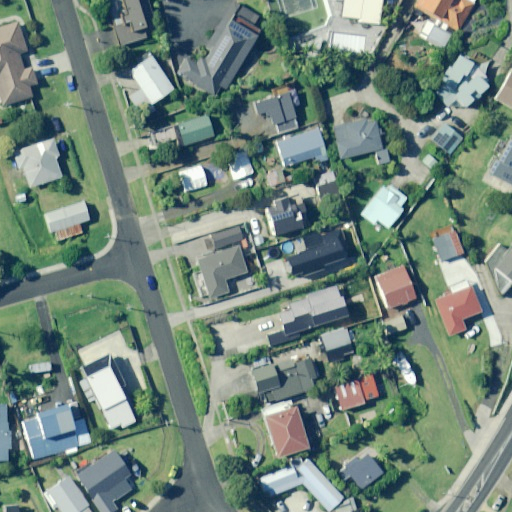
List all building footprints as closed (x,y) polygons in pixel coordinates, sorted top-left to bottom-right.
[(149,14),(145,0),(104,0),(118,45),(151,35),(145,15),(149,14)] [(369,45),(376,0),(336,0),(330,39),(369,45)] [(420,0),(417,6),(459,31),(477,0),(420,0)] [(255,58),(247,53),(259,31),(252,27),(258,17),(232,1),(215,31),(195,64),(185,57),(175,74),(213,96),(220,85),(225,89),(236,71),(244,76),(255,58)] [(32,84),(37,83),(32,66),(23,69),(18,54),(28,51),(18,21),(0,27),(0,98),(2,105),(36,95),(32,84)] [(451,32),(434,23),(425,40),(441,49),(451,32)] [(448,66),(433,93),(450,109),(454,100),(465,106),(472,92),(479,96),(487,81),(478,77),(483,68),(458,54),(451,67),(448,66)] [(174,88),(151,55),(129,71),(141,88),(128,97),(139,112),(174,88)] [(511,69),(510,68),(494,99),(511,108),(511,69)] [(267,112),(272,126),(275,125),(278,133),(298,127),(287,91),(252,102),(256,115),(267,112)] [(219,134),(212,114),(171,126),(177,147),(219,134)] [(339,159),(374,151),(377,164),(390,161),(387,148),(381,149),(375,122),(366,124),(365,118),(331,126),(339,159)] [(462,138),(444,123),(430,139),(449,154),(462,138)] [(170,140),(166,128),(149,134),(153,145),(170,140)] [(326,159),(317,129),(276,142),(283,166),(318,156),(320,161),(326,159)] [(58,155),(53,138),(13,152),(18,169),(23,167),(29,187),(61,176),(55,157),(58,155)] [(511,142),(503,138),(481,181),(511,197),(511,142)] [(254,172),(247,151),(228,158),(235,179),(254,172)] [(337,192),(331,172),(314,177),(320,197),(337,192)] [(399,206),(406,198),(389,185),(386,190),(381,186),(359,214),(372,224),(376,220),(387,228),(402,208),(399,206)] [(286,205),(285,199),(264,206),(273,236),(302,227),(294,203),(286,205)] [(90,219),(84,201),(45,214),(51,232),(55,231),(59,240),(82,232),(79,223),(90,219)] [(242,239),(238,227),(210,236),(214,248),(242,239)] [(332,266),(330,261),(349,253),(340,230),(315,239),(318,247),(284,260),(291,276),(298,273),(300,278),(332,266)] [(462,252),(454,230),(431,238),(440,261),(462,252)] [(483,263),(497,295),(509,282),(511,285),(511,284),(511,242),(504,252),(497,246),(483,263)] [(246,272),(238,247),(196,260),(208,297),(227,290),(224,279),(246,272)] [(415,298),(403,266),(374,276),(386,309),(415,298)] [(482,318),(466,279),(448,286),(450,293),(433,300),(447,336),(464,329),(463,326),(482,318)] [(341,316),(333,289),(286,304),(290,315),(283,317),(287,328),(266,335),(269,346),(300,336),(298,330),(341,316)] [(382,323),(386,333),(395,330),(397,334),(406,331),(400,315),(382,323)] [(345,327),(338,329),(336,321),(324,325),(326,333),(319,335),(328,363),(346,358),(342,344),(350,341),(345,327)] [(92,406),(97,404),(109,428),(119,424),(121,428),(136,420),(129,405),(133,404),(108,352),(79,366),(85,378),(80,381),(92,406)] [(315,388),(307,359),(291,363),(291,360),(250,371),(259,403),(315,388)] [(379,396),(371,373),(333,386),(341,409),(379,396)] [(385,398),(360,405),(365,421),(389,413),(385,398)] [(306,448),(292,401),(261,410),(275,457),(306,448)] [(0,460),(9,460),(8,448),(11,448),(10,428),(7,428),(6,403),(0,403),(0,460)] [(71,421),(66,404),(35,413),(36,418),(22,422),(35,463),(65,454),(77,450),(76,447),(91,442),(83,418),(71,421)] [(129,474),(112,450),(75,475),(99,511),(111,511),(117,508),(105,490),(129,474)] [(381,472),(366,453),(357,461),(354,457),(337,472),(345,480),(349,476),(361,490),(381,472)] [(344,495),(312,458),(261,471),(265,493),(303,480),(329,508),(344,495)] [(91,511),(67,476),(46,491),(60,511),(91,511)] [(18,511),(17,503),(2,506),(2,511),(18,511)]
